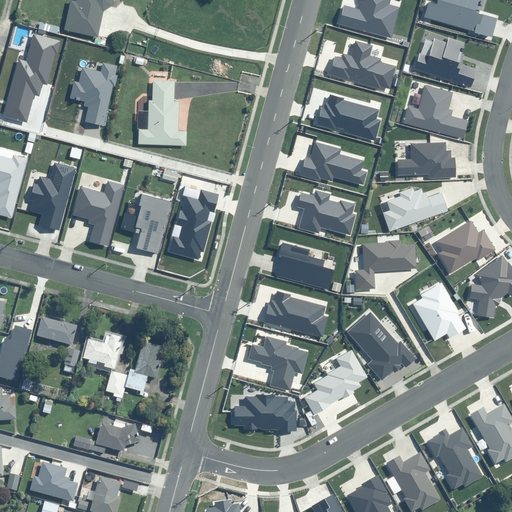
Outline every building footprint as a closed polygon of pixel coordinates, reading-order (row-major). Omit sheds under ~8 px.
[(113,3),(113,0),(69,0),(65,28),(99,35),(104,8),(113,3)] [(424,17),(491,35),(496,19),(478,15),(482,0),(469,0),(468,0),(437,0),(437,3),(429,1),(424,17)] [(60,26),(40,20),(38,29),(58,34),(60,26)] [(414,69),(471,88),(477,69),(462,64),(465,55),(461,54),(464,43),(449,38),(447,42),(434,38),(429,56),(420,53),(414,69)] [(174,83),(153,82),(152,100),(148,100),(147,129),(138,128),(137,142),(186,144),(187,133),(176,133),(177,101),(174,101),(174,83)] [(404,123),(462,138),(467,121),(451,116),(453,110),(449,109),(453,93),(425,85),(419,109),(408,107),(404,123)] [(430,178),(456,177),(455,157),(451,157),(451,150),(445,151),(445,143),(412,144),(412,160),(398,160),(399,175),(430,174),(430,178)] [(390,231),(447,210),(441,194),(428,198),(425,193),(423,194),(421,189),(414,192),(413,187),(399,192),(401,196),(387,201),(390,210),(383,213),(390,231)] [(169,252),(197,259),(200,250),(203,251),(211,222),(207,221),(210,212),(215,213),(220,194),(201,189),(199,199),(186,196),(178,224),(183,225),(179,238),(174,236),(169,252)] [(478,260),(496,250),(484,230),(478,233),(471,221),(437,241),(443,251),(439,254),(451,273),(477,258),(478,260)] [(374,271),(416,269),(415,244),(402,245),(401,240),(389,241),(389,242),(363,244),(364,270),(355,270),(356,290),(376,289),(374,271)] [(477,316),(494,318),(496,305),(497,306),(501,299),(500,298),(509,292),(511,296),(511,295),(511,266),(509,262),(508,263),(502,255),(476,275),(482,283),(482,285),(471,284),(469,298),(479,300),(477,316)] [(447,333),(450,338),(465,328),(457,315),(460,313),(442,283),(422,295),(423,298),(413,304),(435,340),(447,333)] [(368,364),(382,380),(393,370),(395,372),(401,367),(400,365),(402,363),(406,369),(417,359),(401,340),(398,343),(370,312),(348,332),(373,360),(368,364)] [(77,325),(42,316),(36,337),(71,346),(77,325)] [(116,370),(123,339),(106,335),(104,343),(88,338),(83,359),(90,361),(89,363),(97,365),(97,362),(104,363),(103,367),(116,370)] [(135,369),(132,368),(126,388),(144,393),(148,376),(157,378),(166,347),(142,341),(135,369)] [(68,349),(64,364),(65,365),(64,371),(74,374),(80,352),(68,349)] [(305,398),(314,415),(330,406),(329,404),(343,396),(344,398),(354,392),(353,390),(361,386),(359,382),(367,377),(352,350),(336,359),(340,366),(327,374),(328,375),(314,383),(318,390),(305,398)] [(125,388),(129,377),(111,372),(106,392),(113,394),(113,396),(115,397),(114,400),(121,402),(125,388)] [(10,387),(0,387),(0,421),(16,420),(15,400),(11,400),(10,387)] [(235,406),(235,426),(245,426),(245,430),(257,430),(257,428),(261,428),(261,430),(278,430),(278,431),(297,431),(297,412),(294,412),(294,402),(287,402),(287,397),(275,397),(275,395),(257,395),(257,397),(246,397),(246,406),(235,406)] [(511,422),(511,417),(504,404),(488,413),(483,406),(470,414),(491,449),(489,451),(496,463),(505,458),(507,462),(511,458),(511,429),(509,425),(511,422)] [(76,435),(75,436),(72,450),(91,454),(92,449),(104,452),(105,448),(124,453),(126,446),(140,440),(133,423),(123,427),(124,425),(114,423),(113,426),(100,423),(96,441),(92,440),(92,438),(76,435)] [(473,446),(463,428),(450,435),(446,429),(439,433),(440,434),(427,441),(436,457),(439,455),(450,474),(447,475),(454,489),(463,484),(465,487),(483,477),(467,450),(473,446)] [(430,469),(420,452),(403,462),(400,456),(387,463),(406,497),(404,499),(411,511),(421,507),(422,510),(440,500),(425,473),(430,469)] [(86,467),(61,461),(58,472),(66,474),(64,483),(82,487),(86,467)] [(20,474),(10,472),(6,488),(17,490),(20,474)] [(388,492),(378,475),(361,484),(362,487),(347,495),(356,511),(391,511),(388,506),(392,504),(386,493),(388,492)] [(121,483),(98,477),(95,492),(87,490),(85,498),(93,500),(90,511),(94,511),(118,511),(121,499),(118,498),(121,483)] [(343,511),(333,495),(313,506),(316,511),(343,511)] [(44,500),(43,503),(40,511),(57,511),(60,505),(44,500)] [(240,511),(239,503),(232,504),(232,500),(215,503),(216,507),(207,509),(207,511),(240,511)]
